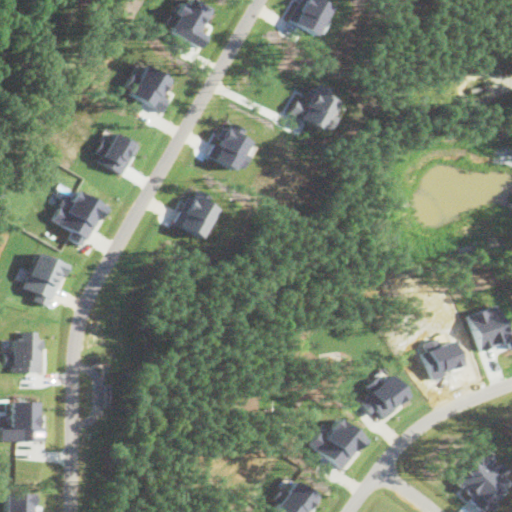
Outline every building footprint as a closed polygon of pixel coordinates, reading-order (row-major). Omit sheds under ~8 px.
[(297,0),(286,17),(311,33),(329,5),(320,0),(297,0)] [(168,78),(135,60),(120,87),(158,109),(165,97),(160,94),(168,78)] [(294,115),(326,131),(340,101),(308,86),(294,115)] [(229,167),(231,163),(238,166),(246,153),(240,150),(246,139),(237,134),(241,127),(225,119),(206,155),(229,167)] [(98,136),(92,150),(98,153),(94,160),(120,172),(134,142),(110,131),(106,140),(98,136)] [(196,235),(213,206),(203,201),(207,194),(192,186),(172,222),(196,235)] [(101,202),(72,188),(63,207),(56,204),(49,219),(68,228),(65,236),(81,244),(101,202)] [(30,298),(45,304),(63,262),(33,250),(19,286),(33,291),(30,298)] [(8,370),(38,370),(37,355),(36,355),(35,337),(8,337),(8,370)] [(367,411),(373,407),(379,415),(405,395),(387,371),(379,377),(376,373),(362,383),(367,391),(357,398),(367,411)] [(35,399),(6,398),(6,424),(0,424),(0,438),(39,439),(39,425),(35,424),(35,399)] [(306,442),(338,467),(361,436),(334,416),(321,433),(316,429),(306,442)] [(507,481),(499,474),(505,468),(494,458),(493,459),(481,448),(450,479),(483,511),(486,511),(495,503),(489,498),(507,481)] [(283,489),(277,485),(269,497),(274,500),(271,506),(281,511),(304,511),(315,494),(290,479),(283,489)]
